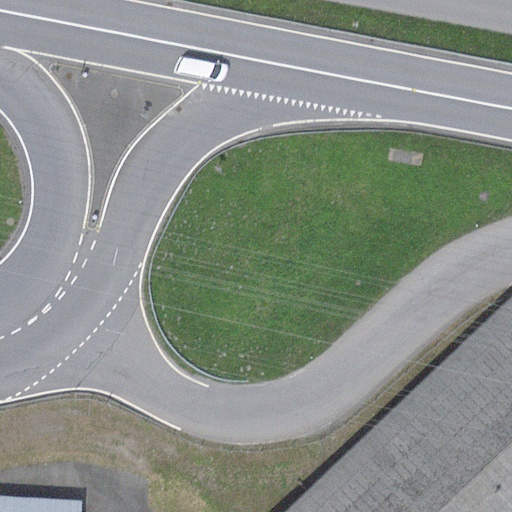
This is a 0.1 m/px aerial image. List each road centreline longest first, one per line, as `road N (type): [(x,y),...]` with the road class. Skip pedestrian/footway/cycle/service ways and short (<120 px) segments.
road 1 (primary): [(334,76),(0,11)]
road 2 (tertiary): [(82,256),(149,166),(206,119),(245,99),(334,76)]
road 3 (tertiary): [(0,76),(31,97),(58,141),(82,256)]
road 4 (primary): [(511,109),(334,76)]
